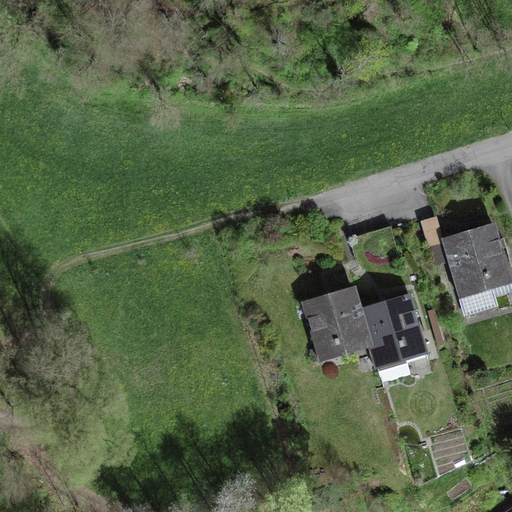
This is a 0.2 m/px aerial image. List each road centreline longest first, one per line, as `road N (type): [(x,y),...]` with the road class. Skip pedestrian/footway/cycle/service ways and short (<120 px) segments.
road 1 (track): [(299,208),(68,264),(44,301),(75,377),(74,399),(64,415),(0,414)]
road 2 (residential): [(299,208),(511,145)]
